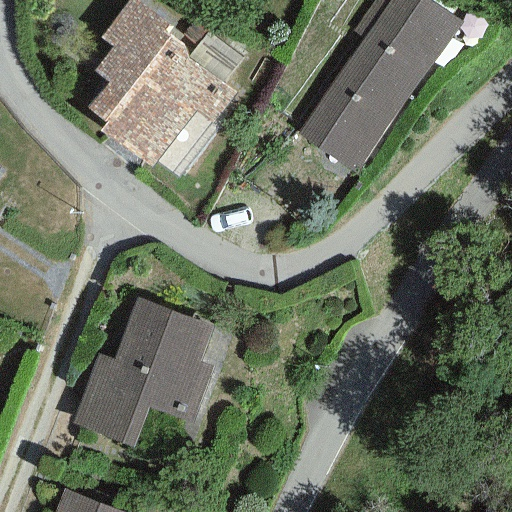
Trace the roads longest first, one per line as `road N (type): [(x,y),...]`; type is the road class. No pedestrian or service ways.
road 1 (residential): [(511,79),(357,231),(290,269),(251,269),(210,254),(123,190)]
road 2 (residential): [(287,511),(355,381),(511,138)]
road 3 (residential): [(0,511),(123,190)]
road 4 (residential): [(123,190),(43,115),(0,50)]
